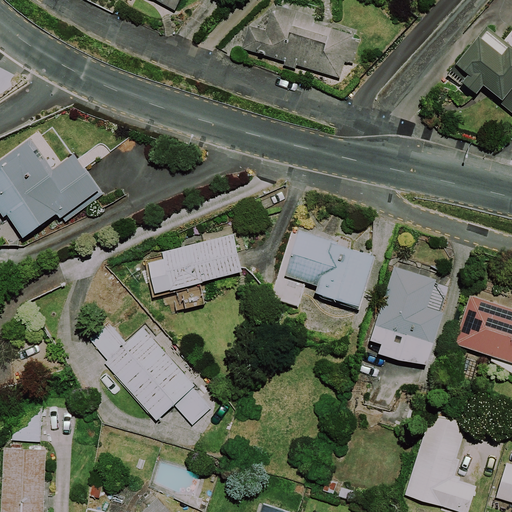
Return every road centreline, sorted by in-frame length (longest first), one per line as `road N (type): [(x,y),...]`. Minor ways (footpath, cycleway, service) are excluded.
road 1 (unclassified): [(511,198),(157,105),(69,68),(0,21)]
road 2 (unknown): [(239,129),(31,244),(0,249)]
